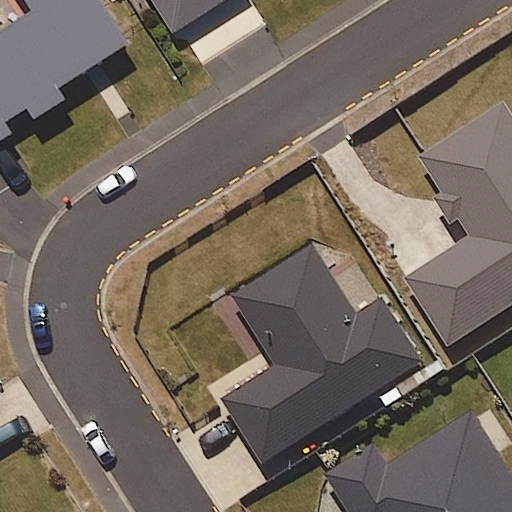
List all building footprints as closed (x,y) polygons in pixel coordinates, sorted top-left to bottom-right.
[(135,50),(102,0),(11,0),(28,25),(0,42),(0,150),(70,105),(64,96),(135,50)] [(155,0),(178,36),(234,0),(155,0)] [(511,111),(510,108),(423,163),(473,242),(410,282),(453,350),(511,312),(511,111)] [(363,321),(318,249),(233,301),(278,373),(229,403),(269,467),(429,368),(389,304),(363,321)] [(511,511),(511,472),(477,417),(395,469),(382,448),(331,480),(351,511),(511,511)]
